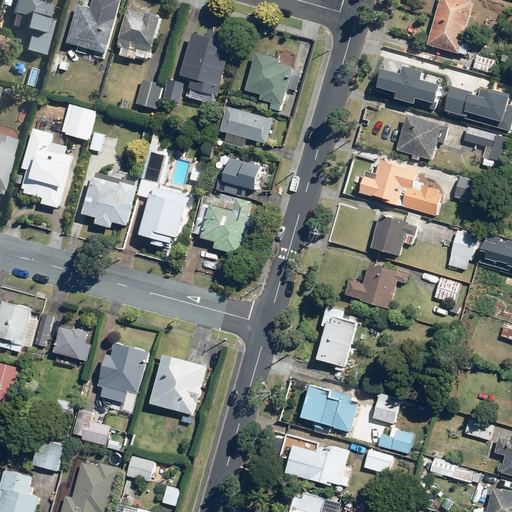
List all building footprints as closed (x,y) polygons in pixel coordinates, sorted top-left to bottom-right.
[(18,0),(15,14),(50,24),(55,4),(52,3),(52,0),(18,0)] [(84,3),(73,41),(113,52),(126,0),(98,0),(96,7),(84,3)] [(456,0),(440,0),(426,47),(465,59),(468,48),(461,46),(473,5),(456,0)] [(151,13),(134,8),(126,42),(128,43),(125,54),(142,58),(143,55),(154,58),(156,51),(157,51),(159,46),(166,16),(161,13),(152,11),(151,13)] [(214,35),(200,31),(188,74),(199,77),(197,87),(224,95),(238,42),(224,38),(226,32),(215,29),(214,35)] [(69,55),(55,51),(50,70),(63,74),(69,55)] [(286,58),(263,52),(252,90),(267,94),(265,98),(278,101),(276,108),(285,110),(287,105),(288,105),(299,66),(285,63),(286,58)] [(494,71),(498,59),(474,53),(470,65),(494,71)] [(392,96),(436,109),(444,85),(426,80),(428,72),(407,66),(406,69),(401,68),(400,72),(388,69),(382,91),(393,94),(392,96)] [(188,82),(172,78),(167,99),(183,102),(188,82)] [(164,84),(146,79),(140,102),(157,107),(164,84)] [(468,118),(511,131),(511,105),(511,104),(511,94),(493,89),(492,92),(481,89),(479,96),(477,95),(477,93),(455,86),(448,111),(468,117),(468,118)] [(100,108),(77,102),(68,132),(92,138),(100,108)] [(278,119),(233,105),(226,129),(271,143),(278,119)] [(449,130),(406,118),(396,153),(413,157),(412,161),(419,163),(420,159),(433,163),(438,145),(444,147),(449,130)] [(511,144),(511,136),(471,124),(466,140),(489,147),(484,162),(497,166),(498,161),(506,163),(511,144)] [(60,133),(39,127),(28,168),(33,169),(28,188),(31,189),(30,192),(49,197),(47,202),(64,207),(70,185),(72,186),(79,163),(76,162),(78,155),(72,153),(74,145),(58,141),(60,133)] [(109,132),(97,129),(94,147),(106,150),(109,132)] [(0,192),(4,194),(18,139),(5,135),(0,133),(0,192)] [(248,160),(235,157),(234,171),(230,180),(225,178),(221,189),(226,190),(248,197),(252,186),(262,189),(268,175),(268,164),(251,159),(248,160)] [(360,189),(359,196),(373,199),(389,208),(397,208),(436,219),(437,209),(442,197),(438,196),(438,192),(428,191),(423,188),(424,186),(414,184),(417,174),(407,172),(391,170),(379,162),(375,177),(365,174),(363,181),(360,189)] [(100,175),(90,213),(103,217),(101,222),(118,227),(119,221),(133,225),(144,185),(142,185),(144,174),(133,171),(131,178),(104,171),(103,176),(100,175)] [(482,204),(489,182),(466,175),(459,197),(482,204)] [(193,194),(163,186),(150,232),(163,236),(178,242),(180,235),(184,237),(194,202),(191,201),(193,194)] [(254,213),(258,200),(227,193),(226,197),(221,196),(219,203),(217,202),(216,205),(206,202),(198,233),(208,236),(207,237),(221,241),(220,247),(248,254),(256,224),(258,225),(261,214),(254,213)] [(392,223),(379,217),(371,251),(383,256),(400,258),(404,245),(412,247),(421,218),(408,214),(405,225),(392,223)] [(479,238),(458,232),(453,246),(449,268),(466,272),(469,262),(472,263),(474,251),(479,238)] [(511,268),(511,240),(509,240),(508,243),(503,241),(504,238),(490,235),(482,262),(511,271),(511,268)] [(349,283),(346,297),(360,301),(359,304),(372,310),(390,311),(397,284),(406,285),(407,277),(368,266),(363,287),(349,283)] [(461,285),(441,279),(435,299),(455,305),(461,285)] [(38,308),(9,299),(3,320),(0,319),(0,344),(25,352),(38,308)] [(325,330),(316,364),(344,371),(357,320),(350,318),(349,322),(342,320),(344,314),(327,309),(322,329),(325,330)] [(79,329),(68,326),(61,351),(92,360),(97,344),(91,342),(94,331),(79,327),(79,329)] [(130,402),(133,390),(144,393),(156,350),(123,341),(119,354),(115,352),(107,382),(111,384),(107,395),(130,402)] [(160,371),(157,383),(163,385),(158,403),(200,415),(214,364),(182,355),(171,352),(166,372),(160,371)] [(27,368),(2,361),(0,367),(0,399),(16,404),(27,368)] [(511,375),(501,378),(505,400),(511,398),(511,375)] [(331,394),(309,389),(300,426),(315,430),(314,433),(350,442),(352,435),(350,434),(359,404),(357,399),(331,393),(331,394)] [(405,401),(385,395),(379,417),(398,423),(405,401)] [(79,402),(60,398),(56,418),(75,422),(79,402)] [(469,420),(464,435),(490,442),(494,427),(469,420)] [(110,446),(114,426),(89,421),(85,442),(110,446)] [(396,438),(385,434),(381,445),(411,456),(419,435),(400,428),(396,438)] [(286,455),(297,458),(293,472),(337,485),(337,483),(351,487),(357,468),(351,466),(355,451),(339,446),(292,434),(286,455)] [(497,475),(511,478),(511,437),(510,437),(509,442),(499,439),(494,456),(505,458),(503,466),(499,465),(497,475)] [(62,470),(69,446),(45,440),(38,464),(62,470)] [(395,454),(374,449),(369,466),(390,472),(395,454)] [(132,474),(155,481),(161,461),(138,455),(132,474)] [(484,472),(437,457),(433,470),(480,485),(484,472)] [(113,511),(126,468),(105,462),(104,465),(87,461),(78,496),(71,494),(66,511),(113,511)] [(11,470),(0,509),(0,511),(41,511),(45,496),(36,493),(38,486),(35,485),(38,476),(27,472),(15,468),(14,470),(11,470)] [(186,488),(172,484),(168,503),(182,506),(186,488)] [(305,488),(297,511),(328,511),(333,497),(305,488)] [(502,494),(492,491),(486,511),(511,511),(511,494),(502,492),(502,494)] [(161,511),(124,502),(121,511),(161,511)]
